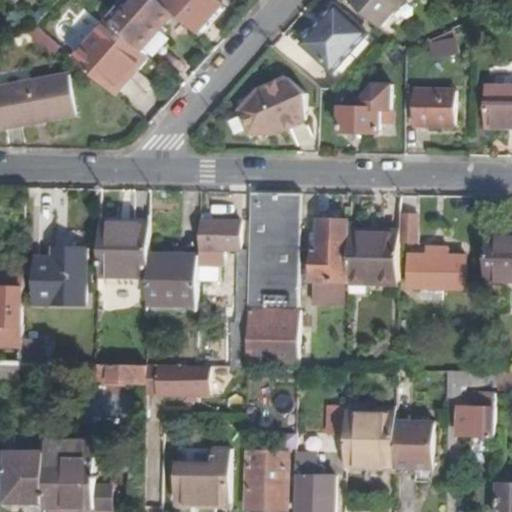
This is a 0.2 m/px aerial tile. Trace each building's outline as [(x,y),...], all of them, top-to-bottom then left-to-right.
[(124,0),(106,21),(109,24),(139,50),(173,12),(163,3),(159,0),(124,0)] [(159,0),(163,3),(173,12),(198,34),(223,5),(217,0),(159,0)] [(406,0),(371,0),(392,17),(406,0)] [(321,30),(318,28),(305,43),(335,69),(369,34),(338,7),(325,22),(327,24),(321,30)] [(327,24),(325,22),(325,21),(318,28),(321,30),(327,24)] [(78,60),(114,92),(146,56),(139,50),(109,24),(78,60)] [(459,53),(455,31),(432,41),(436,58),(459,53)] [(310,92),(291,75),(263,87),(237,116),(254,132),(294,120),(310,92)] [(69,76),(0,88),(0,109),(4,129),(76,116),(69,76)] [(362,108),(342,108),(342,133),(384,133),(384,126),(395,126),(396,86),(378,85),(364,100),(362,108)] [(489,126),(511,126),(511,87),(489,87),(489,126)] [(456,94),(417,93),(417,125),(456,126),(456,94)] [(254,192),(253,253),(251,368),(300,368),(300,334),(303,193),(254,192)] [(402,205),(401,230),(415,230),(416,205),(402,205)] [(314,283),(351,283),(352,231),(352,221),(320,221),(319,251),(314,251),(314,283)] [(243,222),(202,222),(201,249),(242,250),(243,222)] [(101,223),(100,277),(151,278),(151,255),(151,224),(101,223)] [(351,285),(400,286),(401,232),(352,231),(351,283),(351,285)] [(511,236),(490,237),(489,281),(511,281),(511,236)] [(430,255),(411,255),(411,289),(425,289),(426,300),(442,300),(442,289),(467,290),(467,256),(449,256),(449,248),(430,248),(430,255)] [(54,258),(38,258),(38,304),(88,305),(88,249),(54,249),(54,258)] [(233,316),(232,367),(246,368),(251,368),(253,253),(240,252),(238,316),(233,316)] [(151,278),(150,305),(200,306),(201,256),(151,255),(151,278)] [(0,287),(25,288),(25,281),(17,281),(17,275),(5,275),(4,281),(0,280),(0,287)] [(25,288),(0,287),(0,344),(24,346),(24,339),(25,288)] [(346,287),(316,287),(316,305),(346,305),(346,287)] [(311,334),(300,334),(300,368),(303,369),(310,369),(311,334)] [(40,339),(24,339),(24,346),(23,362),(32,363),(40,363),(40,339)] [(399,370),(415,370),(414,363),(409,354),(399,354),(399,370)] [(474,371),(475,359),(453,359),(453,371),(474,371)] [(32,363),(23,362),(0,362),(0,379),(32,379),(32,363)] [(98,376),(98,364),(83,364),(83,376),(98,376)] [(98,376),(98,384),(149,384),(149,366),(98,364),(98,376)] [(245,400),(246,368),(232,367),(229,367),(229,400),(245,400)] [(310,369),(303,369),(303,379),(319,379),(319,369),(310,369)] [(448,371),(448,397),(460,397),(461,385),(499,386),(500,372),(474,371),(453,371),(448,371)] [(511,388),(511,371),(500,372),(499,386),(499,388),(511,388)] [(210,376),(163,376),(163,396),(211,396),(210,376)] [(498,434),(499,393),(476,393),(475,410),(458,410),(458,433),(498,434)] [(349,434),(349,413),(349,408),(329,407),(329,434),(349,434)] [(349,413),(349,434),(348,465),(397,466),(397,464),(398,421),(398,413),(349,413)] [(420,421),(398,421),(397,464),(399,464),(417,465),(435,465),(435,421),(429,421),(420,421)] [(48,442),(48,453),(47,503),(47,508),(96,509),(97,487),(97,442),(48,442)] [(47,503),(48,453),(8,452),(8,496),(28,496),(28,503),(47,503)] [(215,452),(215,467),(157,466),(157,503),(233,504),(233,452),(215,452)] [(298,455),(296,511),(337,511),(337,476),(318,476),(318,455),(298,455)] [(131,511),(147,511),(148,460),(132,459),(131,511)] [(249,462),(248,509),(287,509),(288,462),(249,462)] [(511,511),(511,484),(497,485),(496,511),(511,511)] [(97,487),(96,509),(114,509),(114,487),(97,487)]
